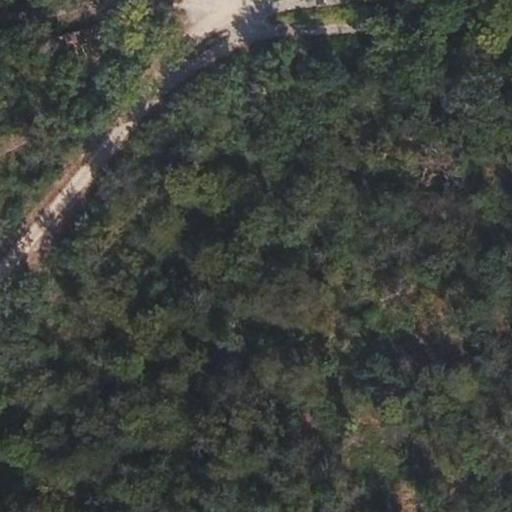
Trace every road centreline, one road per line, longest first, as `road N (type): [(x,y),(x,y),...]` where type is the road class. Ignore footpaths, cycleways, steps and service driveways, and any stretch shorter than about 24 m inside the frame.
road 1 (track): [(218,8),(463,511)]
road 2 (unclassified): [(151,93),(238,41),(278,32),(511,16)]
road 3 (unclassified): [(0,280),(151,93)]
road 4 (track): [(0,20),(163,8)]
